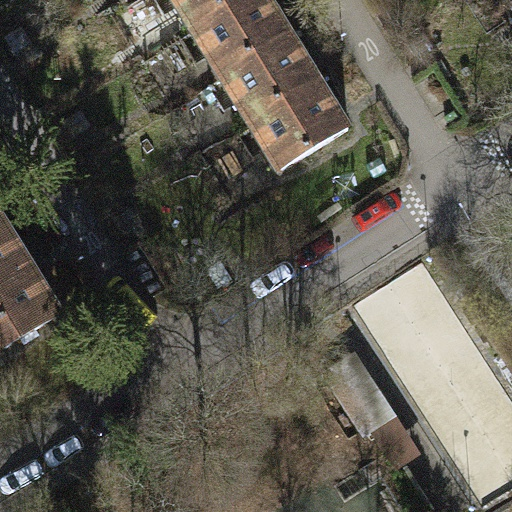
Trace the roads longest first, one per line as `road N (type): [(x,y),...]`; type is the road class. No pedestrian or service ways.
road 1 (residential): [(445,195),(225,339),(154,356)]
road 2 (residential): [(0,104),(154,356)]
road 3 (residential): [(445,195),(326,0)]
road 4 (residential): [(154,356),(0,461)]
